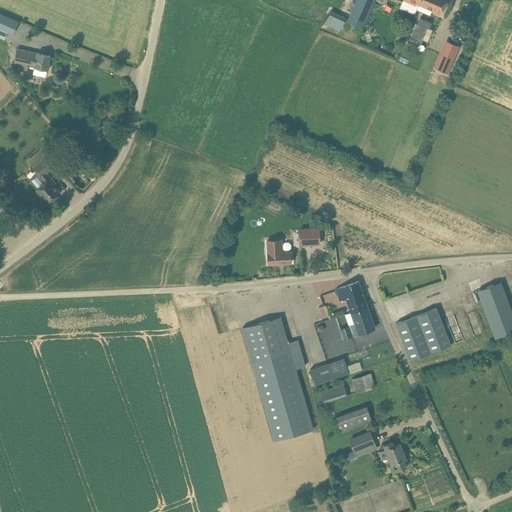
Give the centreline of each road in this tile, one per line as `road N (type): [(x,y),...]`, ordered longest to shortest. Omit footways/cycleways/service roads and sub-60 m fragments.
road 1 (unclassified): [(0,300),(366,271)]
road 2 (unclassified): [(0,273),(107,183),(139,108),(161,0)]
road 3 (unclassified): [(511,493),(479,506),(469,501),(366,271)]
road 4 (unclassified): [(366,271),(511,257)]
